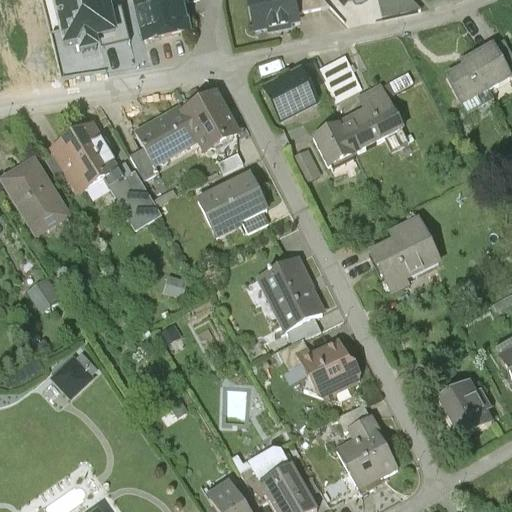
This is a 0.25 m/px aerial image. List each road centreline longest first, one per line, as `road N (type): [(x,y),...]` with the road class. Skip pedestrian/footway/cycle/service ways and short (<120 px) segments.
road 1 (residential): [(229,69),(437,490)]
road 2 (residential): [(229,69),(489,0)]
road 3 (residential): [(0,108),(205,74)]
